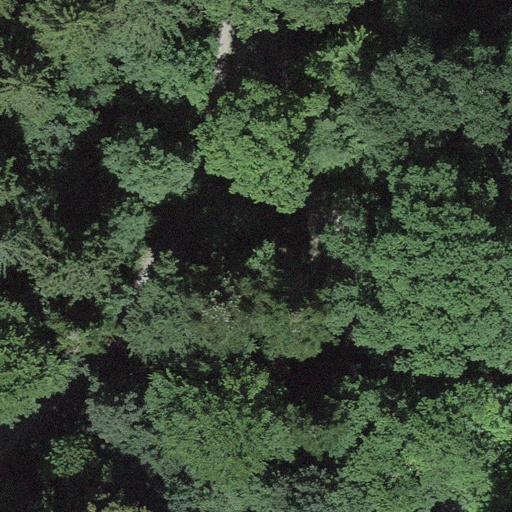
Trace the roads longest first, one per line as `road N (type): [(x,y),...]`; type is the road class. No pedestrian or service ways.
road 1 (track): [(256,0),(261,38),(168,279),(0,440)]
road 2 (track): [(447,511),(261,38)]
road 3 (track): [(168,279),(350,266)]
